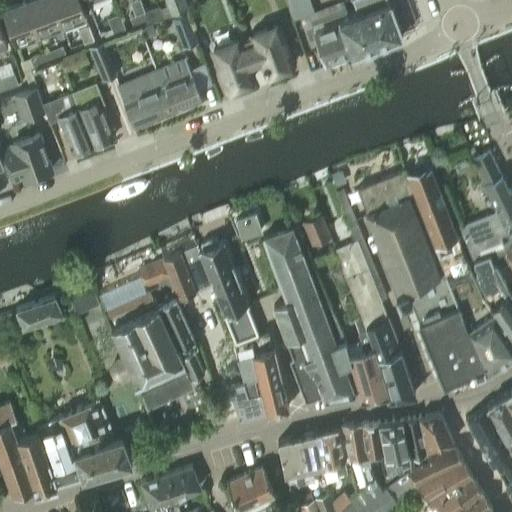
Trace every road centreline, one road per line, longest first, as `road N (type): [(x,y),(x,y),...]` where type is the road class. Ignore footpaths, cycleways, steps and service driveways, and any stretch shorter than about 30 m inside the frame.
road 1 (residential): [(461,27),(0,210)]
road 2 (residential): [(448,399),(281,422),(77,487),(24,511)]
road 3 (tertiary): [(511,151),(461,27)]
road 4 (residential): [(511,511),(448,399)]
